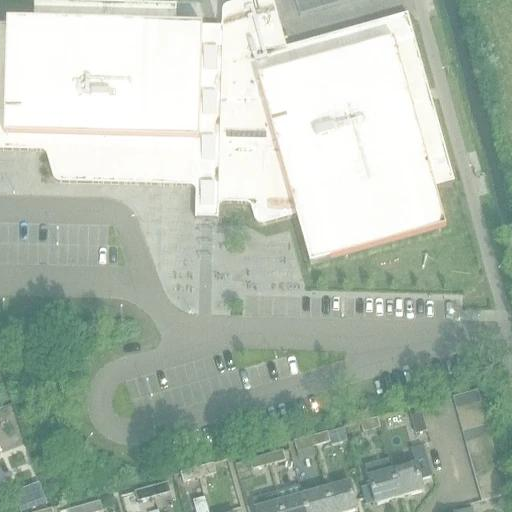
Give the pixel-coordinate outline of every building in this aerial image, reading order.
[(202,26),(199,26),(195,193),(195,219),(206,219),(218,220),(218,209),(218,208),(219,206),(221,205),(223,204),(224,204),(245,204),(247,205),(248,205),(250,206),(250,207),(251,209),(254,220),(255,221),(255,223),(257,224),(258,225),(260,225),(262,225),(296,216),(310,268),(446,230),(434,188),(454,183),(407,15),(286,49),(272,0),(245,0),(226,5),(223,8),(221,12),(221,27),(202,27),(202,26)] [(195,192),(195,193),(199,26),(175,26),(176,5),(34,2),(33,22),(7,21),(7,25),(0,24),(0,150),(41,152),(43,152),(44,153),(45,154),(46,155),(46,156),(52,178),(53,180),(54,181),(55,182),(56,183),(58,183),(60,183),(189,187),(191,187),(193,188),(194,189),(195,190),(195,192)] [(476,391),(452,398),(452,399),(455,409),(480,403),(476,391)] [(483,414),(480,403),(455,409),(458,421),(483,414)] [(415,436),(426,433),(419,408),(408,411),(415,436)] [(486,426),(483,414),(458,421),(462,432),(486,426)] [(360,425),(363,434),(380,429),(377,420),(360,425)] [(486,426),(462,432),(465,445),(489,438),(486,426)] [(327,433),(311,438),(314,448),(329,444),(327,433)] [(314,448),(311,438),(294,443),(297,453),(314,448)] [(489,438),(465,445),(468,456),(493,449),(489,438)] [(414,464),(391,471),(399,500),(423,493),(420,481),(431,478),(423,447),(410,451),(414,464)] [(493,449),(468,456),(471,467),(496,461),(493,449)] [(282,451),(266,455),(269,465),(285,461),(282,451)] [(269,465),(266,455),(250,460),(253,470),(269,465)] [(388,459),(364,466),(367,478),(375,506),(399,500),(391,471),(388,459)] [(496,461),(471,467),(475,479),(499,473),(496,461)] [(213,465),(196,470),(199,480),(216,475),(213,465)] [(199,480),(196,470),(180,474),(183,484),(199,480)] [(499,473),(475,479),(478,491),(502,484),(499,473)] [(167,483),(152,487),(154,497),(170,493),(167,483)] [(326,490),(325,490),(331,511),(355,511),(357,511),(349,483),(326,490)] [(502,484),(478,491),(481,502),(506,495),(502,484)] [(276,492),(278,503),(281,511),(306,511),(302,496),(299,486),(276,492)] [(38,487),(12,497),(17,511),(32,511),(46,507),(38,487)] [(154,497),(152,487),(134,492),(137,502),(154,497)] [(302,496),(306,511),(331,511),(325,490),(303,496),(302,496)] [(276,492),(252,499),(255,509),(255,511),(281,511),(278,503),(276,492)] [(194,511),(207,511),(204,499),(192,502),(194,511)] [(99,502),(83,506),(84,511),(101,511),(102,511),(99,502)]
